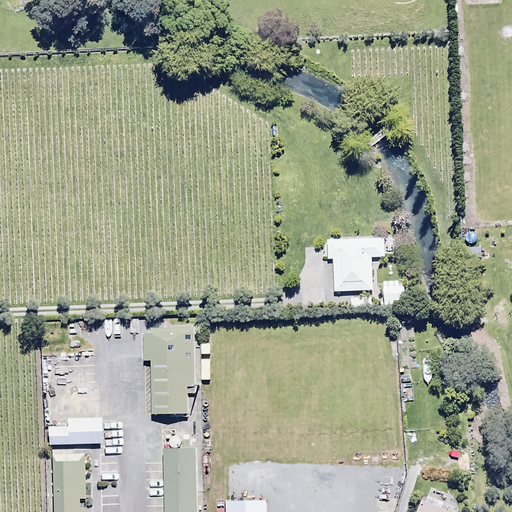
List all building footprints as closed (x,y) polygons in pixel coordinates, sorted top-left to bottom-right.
[(382,237),(325,239),(321,239),(322,260),(331,260),(332,291),(370,290),(369,257),(382,256),(382,237)] [(397,280),(380,281),(381,306),(393,305),(392,301),(402,301),(401,286),(397,286),(397,280)] [(349,297),(349,307),(369,307),(368,296),(349,297)] [(193,393),(192,324),(184,324),(184,328),(141,329),(141,360),(149,359),(150,413),(168,413),(169,418),(185,418),(185,393),(193,393)] [(44,425),(44,444),(99,443),(98,417),(64,418),(64,425),(44,425)] [(195,511),(193,447),(160,448),(162,511),(195,511)] [(81,453),(50,454),(51,511),(82,511),(83,508),(76,508),(76,498),(83,498),(81,453)] [(262,511),(263,499),(214,501),(214,511),(262,511)] [(449,511),(419,500),(414,511),(449,511)]
